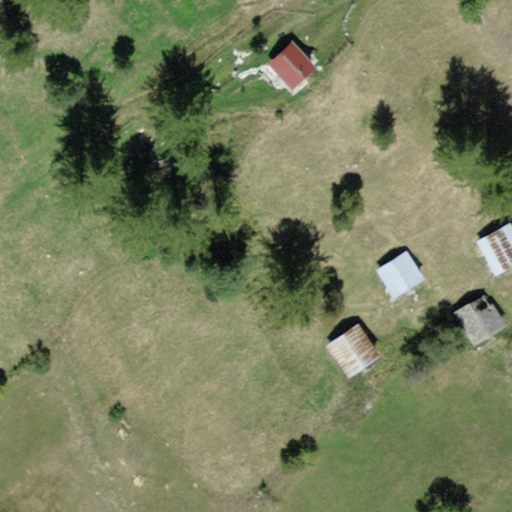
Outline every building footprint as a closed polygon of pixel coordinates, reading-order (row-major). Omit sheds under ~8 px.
[(327,65),(303,42),(282,63),(306,87),(317,76),(327,65)] [(511,223),(488,238),(506,268),(511,264),(511,223)] [(429,276),(411,250),(388,266),(405,292),(417,284),(429,276)] [(508,321),(491,295),(467,310),(484,337),(496,329),(508,321)] [(385,353),(363,326),(338,345),(359,373),(372,363),(385,353)]
